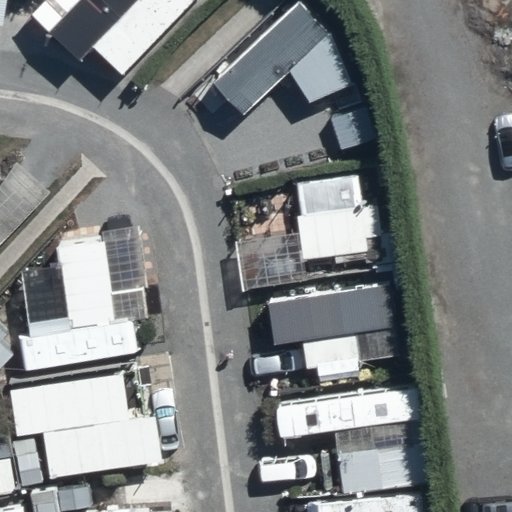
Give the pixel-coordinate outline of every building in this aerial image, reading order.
[(10,0),(0,0),(0,16),(10,17),(10,0)] [(35,0),(96,61),(156,0),(35,0)] [(290,59),(304,92),(351,72),(333,29),(306,0),(279,0),(211,64),(245,101),(290,59)] [(362,170),(294,171),(295,248),(371,247),(371,266),(398,265),(398,223),(385,223),(385,194),(362,194),(362,170)] [(19,324),(24,364),(142,350),(138,310),(120,312),(109,221),(56,227),(60,257),(25,261),(32,322),(19,324)] [(393,280),(271,294),(276,339),(303,336),(306,364),(364,357),(360,326),(397,321),(393,280)] [(129,368),(12,376),(15,427),(48,425),(51,465),(167,456),(163,403),(132,405),(129,368)] [(0,406),(12,394),(0,381),(0,406)] [(420,416),(336,425),(343,487),(427,478),(420,416)] [(14,456),(0,457),(0,491),(18,489),(14,456)] [(78,506),(77,511),(181,511),(181,494),(106,495),(106,506),(78,506)] [(31,511),(30,498),(0,501),(0,511),(31,511)]
